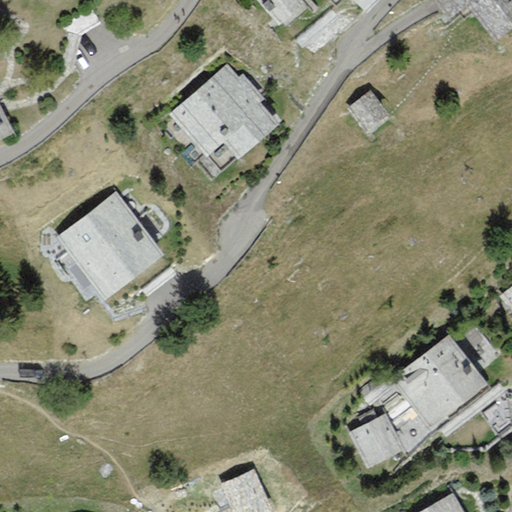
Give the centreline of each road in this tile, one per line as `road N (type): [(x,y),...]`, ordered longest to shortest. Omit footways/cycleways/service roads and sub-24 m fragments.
road 1 (residential): [(0,378),(86,382),(198,304),(245,248),(267,196),(357,49),(398,0)]
road 2 (track): [(0,164),(18,161),(156,52),(205,0)]
